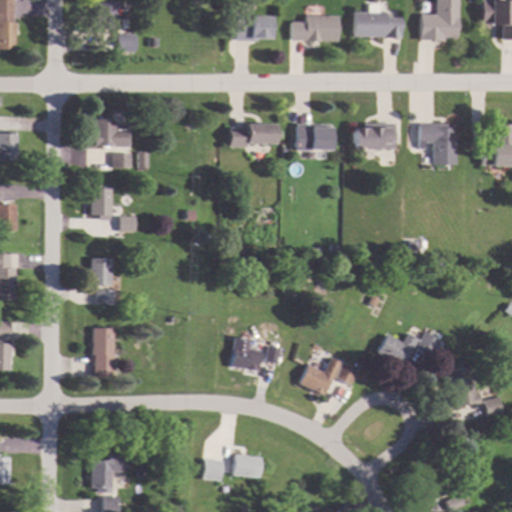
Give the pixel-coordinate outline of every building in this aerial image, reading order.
[(0,0),(10,0),(10,19),(10,23),(12,23),(12,36),(11,36),(11,50),(0,49),(0,0)] [(455,0),(455,38),(441,38),(441,41),(432,41),(417,40),(416,40),(417,15),(432,15),(432,0),(455,0)] [(477,0),(511,1),(510,19),(511,19),(511,40),(501,40),(497,40),(497,26),(487,26),(487,24),(476,23),(477,0)] [(113,30),(93,29),(93,3),(114,3),(113,30)] [(383,18),(398,18),(398,37),(396,37),(381,37),(350,36),(350,12),(383,13),(383,18)] [(248,15),(248,16),(268,17),(268,38),(255,38),(255,41),(254,41),(232,41),(232,40),(233,15),(248,15)] [(335,17),(334,42),(302,41),(289,41),(288,41),(289,22),(302,23),(303,16),(335,17)] [(115,34),(132,35),(131,52),(114,52),(113,52),(113,34),(115,34)] [(157,40),(156,48),(145,47),(146,39),(157,40)] [(112,120),(112,130),(126,130),(125,147),(91,147),(91,120),(112,120)] [(391,145),(391,151),(350,150),(350,128),(360,128),(360,123),(376,124),(391,124),(391,145)] [(272,124),(271,143),(271,145),(244,144),(244,148),(226,148),(226,146),(226,128),(228,128),(243,128),(243,124),(272,124)] [(444,129),(453,129),(452,135),(452,165),(429,165),(429,143),(419,142),(415,142),(416,124),(432,124),(442,124),(444,124),(444,129)] [(510,125),(510,145),(511,145),(511,166),(477,166),(477,148),(488,148),(488,145),(492,145),(493,129),(493,124),(510,125)] [(294,125),(309,125),(309,127),(328,128),(328,151),(308,150),(308,151),(292,151),(293,125),(294,125)] [(14,161),(0,160),(0,134),(14,134),(14,161)] [(144,153),(144,168),(134,168),(134,153),(144,153)] [(127,168),(110,168),(108,168),(108,154),(127,154),(127,168)] [(107,190),(107,216),(86,215),(86,204),(87,204),(87,189),(107,190)] [(13,231),(0,231),(0,204),(12,204),(13,231)] [(191,221),(183,221),(183,211),(191,211),(191,221)] [(130,218),(130,233),(121,232),(114,232),(115,219),(115,217),(130,218)] [(417,242),(416,254),(405,253),(406,241),(417,242)] [(336,246),(335,255),(326,254),(327,245),(336,246)] [(356,246),(355,257),(347,256),(347,246),(356,246)] [(0,255),(7,255),(7,256),(6,269),(12,269),(12,270),(12,301),(0,301),(0,255)] [(106,286),(85,285),(86,259),(106,259),(106,286)] [(108,305),(107,305),(90,305),(91,290),(95,290),(109,291),(108,305)] [(377,300),(373,308),(366,304),(369,297),(377,300)] [(108,377),(97,377),(89,377),(89,359),(89,355),(87,355),(88,329),(109,329),(108,377)] [(437,341),(429,354),(428,354),(416,346),(414,345),(422,332),(437,341)] [(414,340),(408,351),(407,350),(397,367),(374,353),(385,335),(399,343),(404,334),(414,340)] [(246,340),(245,349),(257,351),(254,371),(228,368),(230,357),(227,356),(230,338),(246,340)] [(277,348),(274,364),(262,362),(262,361),(264,346),(277,348)] [(338,363),(332,376),(330,381),(328,380),(321,396),(296,384),(305,365),(320,372),(327,358),(338,363)] [(354,372),(347,385),(333,378),(334,377),(340,365),(354,372)] [(472,395),(475,394),(477,403),(477,404),(473,405),(472,405),(472,403),(453,407),(451,395),(446,372),(466,368),(472,395)] [(499,414),(483,417),(480,403),(479,402),(495,398),(499,414)] [(120,472),(107,472),(106,488),(86,488),(87,461),(105,462),(105,455),(120,455),(120,472)] [(233,455),(245,456),(245,457),(257,458),(255,478),(230,476),(230,473),(232,455),(233,455)] [(202,459),(219,461),(218,473),(218,481),(199,479),(201,459),(202,459)] [(440,495),(420,503),(417,496),(416,496),(414,492),(416,491),(411,478),(430,470),(440,495)] [(461,506),(447,511),(446,511),(442,501),(444,501),(457,495),(461,506)] [(114,498),(114,511),(97,511),(97,501),(97,497),(114,498)]
